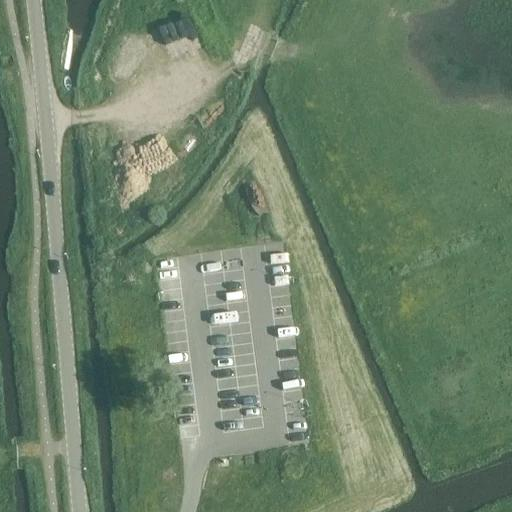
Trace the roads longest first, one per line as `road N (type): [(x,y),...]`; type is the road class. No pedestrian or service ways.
road 1 (tertiary): [(79,511),(34,0)]
road 2 (track): [(254,42),(302,52),(333,36),(354,0)]
